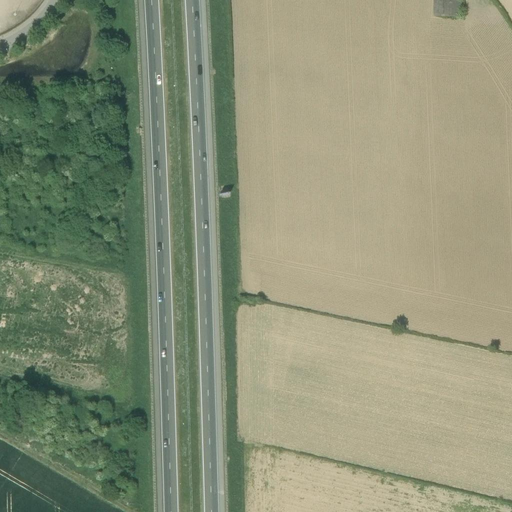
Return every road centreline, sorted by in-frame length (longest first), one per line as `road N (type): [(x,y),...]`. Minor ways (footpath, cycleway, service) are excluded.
road 1 (motorway): [(150,0),(170,511)]
road 2 (motorway): [(210,511),(191,0)]
road 3 (track): [(0,438),(114,511)]
